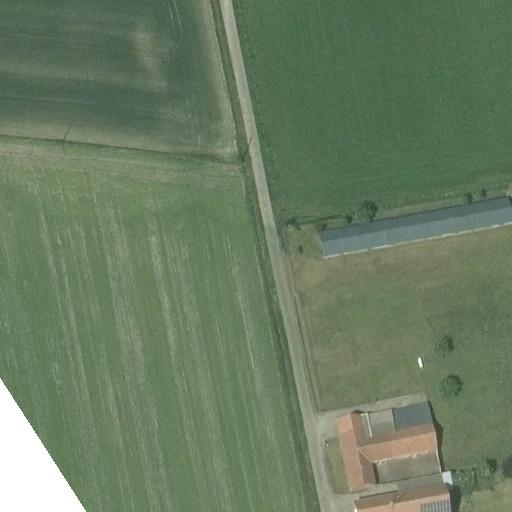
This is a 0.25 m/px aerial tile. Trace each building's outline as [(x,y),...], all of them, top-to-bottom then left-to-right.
[(321,262),(511,228),(511,227),(508,203),(318,238),(321,262)] [(407,252),(375,257),(377,274),(409,269),(407,252)] [(415,260),(420,272),(441,263),(436,252),(415,260)] [(410,326),(341,339),(345,364),(375,358),(373,348),(412,340),(410,326)] [(369,468),(436,455),(425,407),(336,425),(349,496),(374,492),(369,468)] [(352,511),(445,511),(443,497),(451,495),(448,479),(395,488),(397,501),(352,511)]
